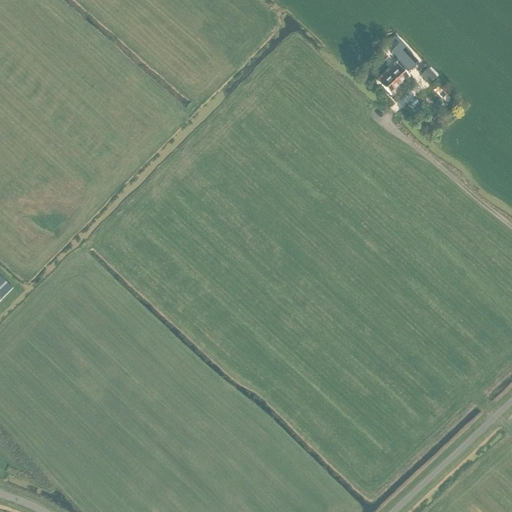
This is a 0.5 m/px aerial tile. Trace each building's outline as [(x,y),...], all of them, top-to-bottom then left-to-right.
[(402,42),(397,38),(393,42),(398,46),(402,42)] [(395,50),(390,46),(387,50),(391,54),(395,50)] [(401,63),(404,60),(397,52),(393,56),(401,63)] [(426,66),(416,55),(408,63),(418,73),(426,66)] [(382,86),(391,96),(410,78),(396,64),(377,82),(381,87),(382,86)] [(436,77),(428,68),(420,76),(429,84),(436,77)] [(451,118),(447,113),(442,117),(446,122),(451,118)] [(0,302),(12,289),(0,277),(0,302)]
